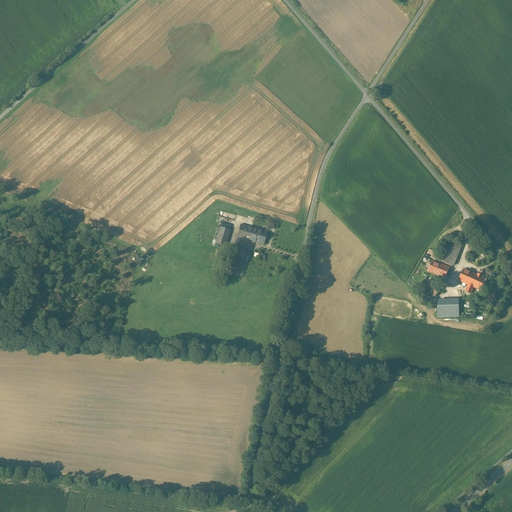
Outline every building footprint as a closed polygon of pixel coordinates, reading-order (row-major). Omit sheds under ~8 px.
[(267,232),(240,224),(237,237),(263,245),(267,232)] [(230,230),(220,228),(215,243),(225,246),(230,230)] [(461,245),(447,240),(439,261),(445,263),(450,265),(453,266),(461,245)] [(246,251),(231,246),(224,267),(239,272),(243,260),(244,260),(246,251)] [(444,267),(432,262),(428,270),(438,274),(445,277),(448,269),(444,267)] [(485,280),(463,270),(459,280),(468,285),(474,287),(480,290),(485,280)] [(430,281),(423,290),(434,298),(440,290),(436,288),(437,286),(430,281)] [(468,285),(465,292),(470,294),(471,293),(473,289),(474,287),(468,285)] [(438,301),(437,307),(437,318),(459,317),(459,300),(438,301)]
